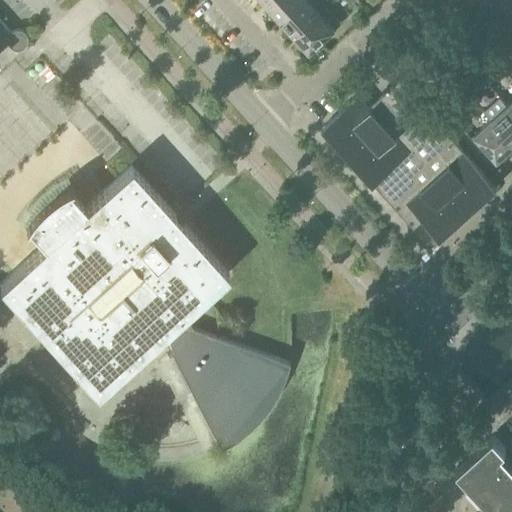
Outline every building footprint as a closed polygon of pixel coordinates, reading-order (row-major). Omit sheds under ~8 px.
[(280,17),(299,0),(267,0),(266,1),(280,17)] [(299,0),(280,17),(295,33),(327,5),(322,0),(299,0)] [(336,28),(335,27),(342,22),(327,5),(295,33),(311,51),(336,28)] [(0,47),(7,42),(12,47),(15,48),(19,49),(22,47),(24,46),(26,43),(27,40),(27,37),(26,34),(24,31),(21,29),(18,28),(15,29),(13,30),(10,32),(0,20),(0,47)] [(503,46),(511,55),(511,42),(509,40),(503,46)] [(488,60),(476,70),(482,76),(493,66),(488,60)] [(471,86),(482,76),(476,70),(466,80),(471,86)] [(324,126),(409,220),(419,211),(441,235),(496,186),(399,78),(369,105),(360,94),(324,126)] [(460,104),(450,94),(444,99),(454,110),(460,104)] [(485,111),(491,119),(511,141),(511,108),(508,104),(501,97),(485,111)] [(511,145),(511,141),(491,119),(475,133),(498,158),(511,145)] [(28,225),(45,243),(0,283),(97,391),(162,332),(221,447),(235,439),(246,431),(254,423),(261,416),(268,407),(274,398),(279,388),(283,378),(289,362),(193,327),(183,314),(228,272),(185,224),(176,232),(166,221),(175,213),(131,165),(86,206),(69,187),(72,186),(71,185),(66,188),(60,191),(55,194),(51,197),(48,200),(42,206),(38,210),(35,213),(32,217),(29,221),(26,226),(27,227),(28,225)] [(511,511),(511,461),(502,452),(506,448),(494,434),(458,467),(497,511),(511,511)]
